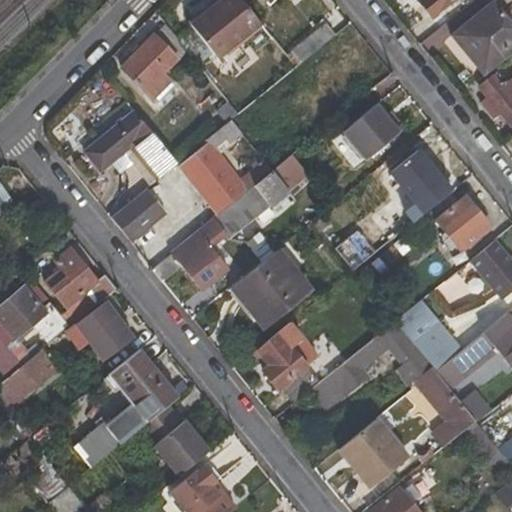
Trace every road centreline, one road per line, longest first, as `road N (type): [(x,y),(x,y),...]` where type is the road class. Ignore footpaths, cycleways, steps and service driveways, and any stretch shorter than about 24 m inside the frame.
road 1 (residential): [(12,132),(321,511)]
road 2 (residential): [(511,182),(366,0)]
road 3 (residential): [(140,0),(12,132)]
